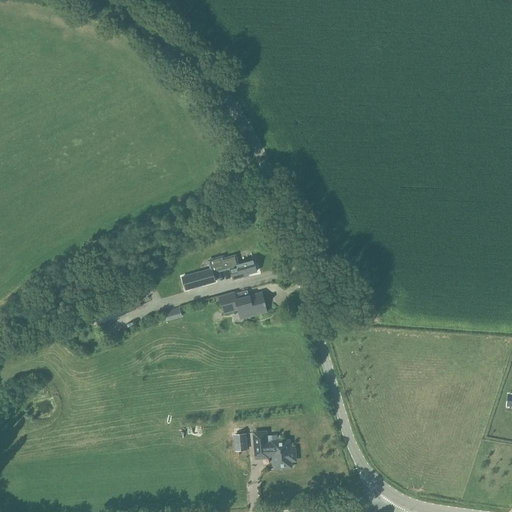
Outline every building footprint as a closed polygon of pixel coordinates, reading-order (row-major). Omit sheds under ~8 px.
[(240,276),(256,272),(253,261),(237,265),(237,267),(231,268),(229,260),(224,262),(224,259),(210,264),(212,272),(191,279),(195,292),(216,284),(213,276),(231,271),(234,281),(242,280),(240,276)] [(129,293),(92,311),(99,327),(136,308),(136,309),(152,301),(144,285),(129,293)] [(234,293),(220,297),(224,313),(241,308),(243,315),(249,314),(250,316),(267,312),(262,293),(236,300),(234,293)] [(165,312),(167,321),(182,317),(179,308),(165,312)] [(266,432),(254,433),(256,458),(268,457),(267,453),(273,452),(275,468),(291,467),(290,461),(295,461),(294,449),(289,450),(289,441),(272,442),(272,443),(266,444),(266,432)] [(245,434),(235,435),(236,451),(246,450),(245,434)]
